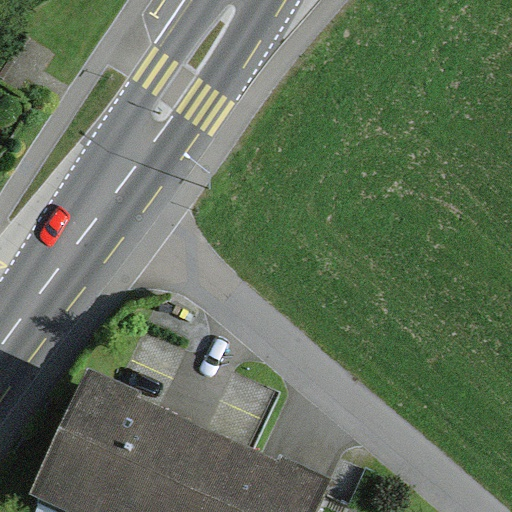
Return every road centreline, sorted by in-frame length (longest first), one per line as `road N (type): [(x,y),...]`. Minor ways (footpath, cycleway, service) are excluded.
road 1 (residential): [(106,199),(488,511)]
road 2 (secondary): [(237,0),(106,199)]
road 3 (secondary): [(106,199),(0,350)]
